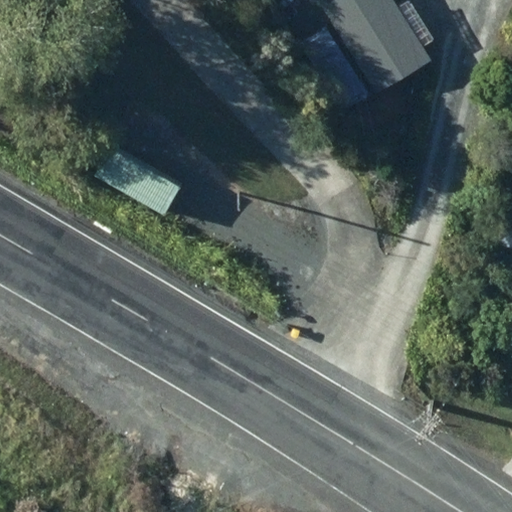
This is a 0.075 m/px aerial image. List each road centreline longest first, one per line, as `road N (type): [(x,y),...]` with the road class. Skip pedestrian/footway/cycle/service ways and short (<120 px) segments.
road 1 (tertiary): [(0,221),(454,511)]
road 2 (unknown): [(223,363),(292,221),(301,133),(281,80),(210,0)]
